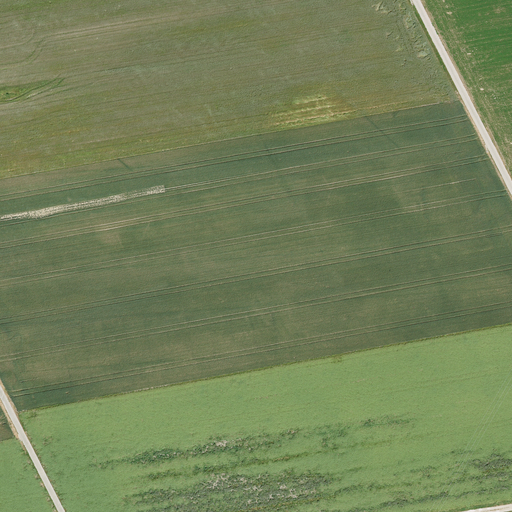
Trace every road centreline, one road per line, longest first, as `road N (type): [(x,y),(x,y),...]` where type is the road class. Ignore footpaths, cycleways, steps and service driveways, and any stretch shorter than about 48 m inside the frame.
road 1 (track): [(511,187),(415,0)]
road 2 (track): [(61,511),(0,391)]
